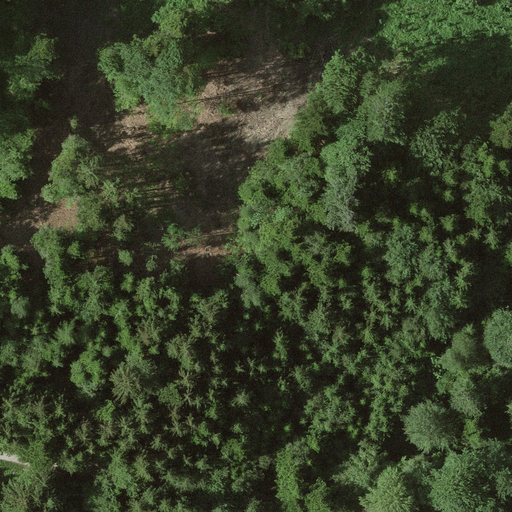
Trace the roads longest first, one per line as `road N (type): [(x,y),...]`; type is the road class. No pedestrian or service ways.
road 1 (track): [(0,450),(323,511)]
road 2 (unclassified): [(361,511),(453,485),(511,484)]
